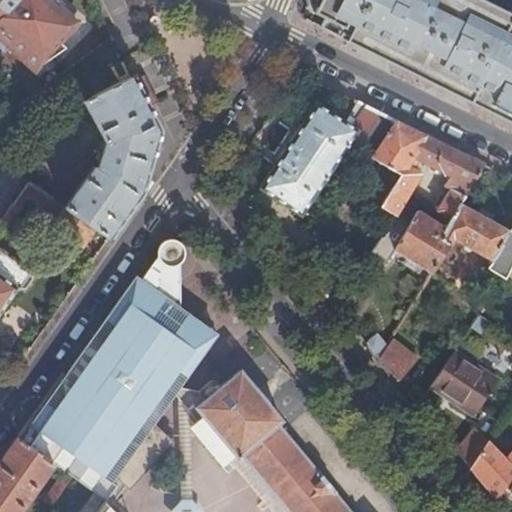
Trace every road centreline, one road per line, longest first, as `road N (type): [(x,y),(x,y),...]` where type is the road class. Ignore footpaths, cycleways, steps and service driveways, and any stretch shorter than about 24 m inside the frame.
road 1 (residential): [(454,511),(175,175)]
road 2 (residential): [(0,422),(175,175)]
road 3 (residential): [(511,147),(275,32)]
road 4 (residential): [(175,175),(275,32)]
